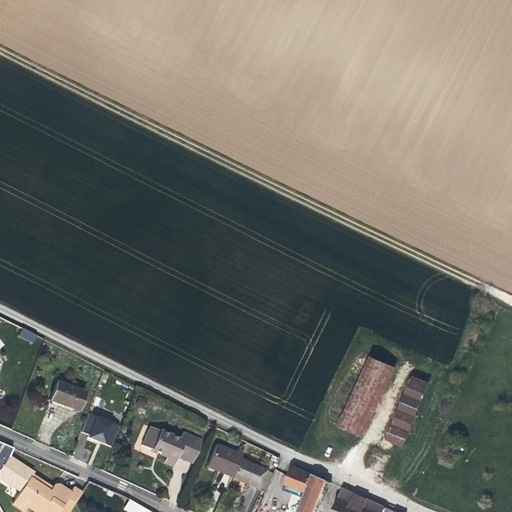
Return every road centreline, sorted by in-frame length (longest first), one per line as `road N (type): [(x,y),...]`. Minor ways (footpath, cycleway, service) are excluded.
road 1 (track): [(0,49),(511,299)]
road 2 (residential): [(235,428),(422,511)]
road 3 (residential): [(172,511),(0,433)]
